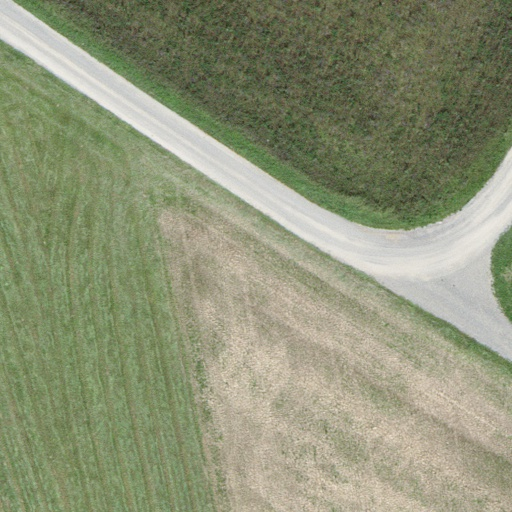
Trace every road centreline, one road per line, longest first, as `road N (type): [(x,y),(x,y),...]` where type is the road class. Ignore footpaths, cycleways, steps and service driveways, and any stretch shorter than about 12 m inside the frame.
road 1 (track): [(0,21),(455,317)]
road 2 (track): [(455,317),(511,202)]
